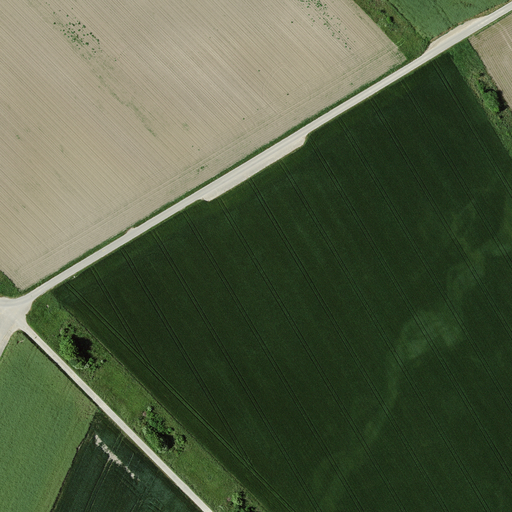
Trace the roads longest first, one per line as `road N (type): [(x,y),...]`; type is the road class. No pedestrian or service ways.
road 1 (track): [(11,303),(511,5)]
road 2 (track): [(11,303),(28,330),(209,511)]
